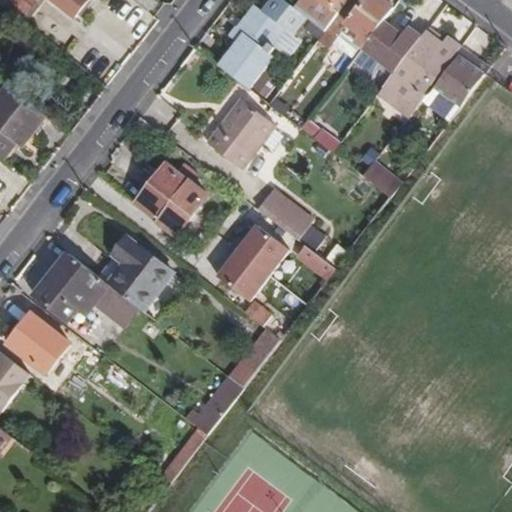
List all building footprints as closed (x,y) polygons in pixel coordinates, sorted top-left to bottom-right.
[(91,0),(0,0),(0,4),(23,22),(39,3),(34,0),(50,0),(76,20),(91,0)] [(303,0),(297,8),(326,33),(352,0),(303,0)] [(395,9),(383,0),(352,0),(326,33),(320,41),(330,49),(342,34),(345,37),(340,44),(353,56),(360,47),(363,49),(384,23),(395,9)] [(238,45),(220,67),(250,90),(274,57),(269,54),(286,31),(254,6),(230,38),(238,45)] [(403,38),(384,23),(363,49),(352,65),(364,76),(378,59),(395,74),(421,39),(409,30),(403,38)] [(455,54),(427,32),(421,39),(395,74),(380,93),(388,100),(392,94),(415,112),(424,100),(426,98),(421,93),(433,83),(455,54)] [(488,75),(492,69),(464,48),(460,54),(463,56),(488,75)] [(463,56),(439,88),(464,106),(488,75),(463,56)] [(23,148),(47,117),(0,81),(0,157),(5,161),(18,144),(23,148)] [(433,88),(431,91),(459,112),(464,106),(439,88),(433,88)] [(452,121),(459,112),(431,91),(426,98),(424,100),(452,121)] [(410,118),(415,112),(392,94),(388,100),(410,118)] [(243,170),(277,128),(245,102),(212,146),(243,170)] [(309,120),(301,130),(310,136),(317,126),(309,120)] [(178,121),(168,136),(194,154),(204,139),(178,121)] [(333,154),(340,145),(323,131),(315,141),(333,154)] [(363,177),(392,199),(402,185),(375,164),(363,177)] [(193,185),(200,176),(185,166),(179,174),(168,166),(137,207),(178,237),(207,196),(193,185)] [(263,188),(252,205),(291,235),(303,219),(263,188)] [(303,240),(317,250),(330,232),(316,222),(303,240)] [(252,304),(291,253),(259,228),(220,279),(252,304)] [(141,309),(161,324),(190,286),(129,239),(99,277),(141,309)] [(303,259),(330,280),(338,271),(310,249),(303,259)] [(99,277),(71,255),(37,299),(69,322),(79,309),(88,298),(97,304),(126,326),(141,309),(99,277)] [(88,298),(79,309),(87,315),(97,304),(88,298)] [(263,307),(253,319),(264,328),(274,315),(263,307)] [(48,374),(70,346),(31,317),(10,344),(48,374)] [(253,319),(251,317),(245,327),(257,337),(264,328),(253,319)] [(257,337),(275,351),(283,341),(264,328),(257,337)] [(31,375),(5,356),(0,361),(0,412),(1,413),(31,375)] [(232,379),(197,426),(200,430),(209,436),(245,389),(232,379)] [(0,451),(12,437),(0,427),(0,451)] [(164,478),(172,484),(209,436),(200,430),(164,478)]
